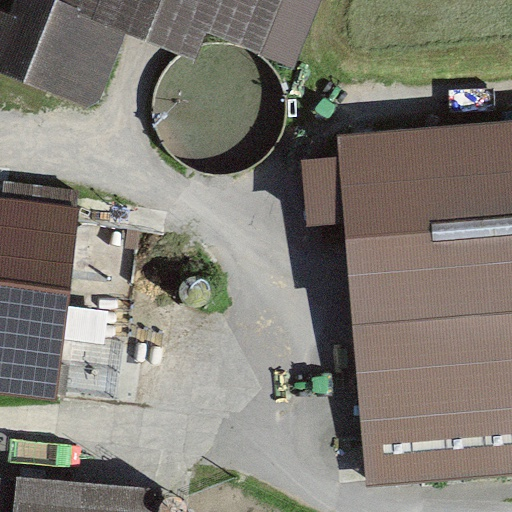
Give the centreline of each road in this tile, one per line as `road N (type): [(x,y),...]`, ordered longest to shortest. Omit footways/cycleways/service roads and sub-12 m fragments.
road 1 (track): [(0,136),(106,149),(162,191),(240,212),(279,287),(304,428),(328,494),(383,511)]
road 2 (track): [(0,445),(229,436),(282,460),(328,494)]
road 3 (track): [(240,212),(337,96),(511,82)]
